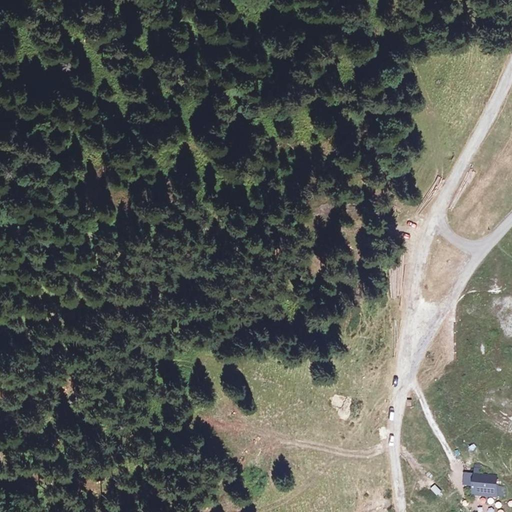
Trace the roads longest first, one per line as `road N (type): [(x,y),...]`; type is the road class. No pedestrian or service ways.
road 1 (unclassified): [(511,51),(448,190),(447,212)]
road 2 (unclassified): [(447,212),(428,231),(404,372)]
road 3 (unclassified): [(402,511),(394,426),(404,372)]
road 4 (unclassified): [(404,372),(475,255)]
